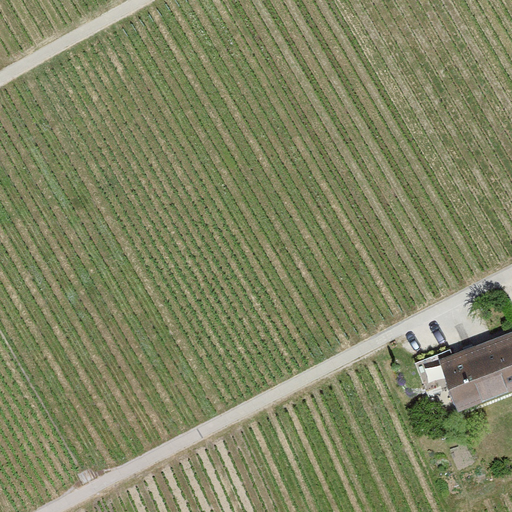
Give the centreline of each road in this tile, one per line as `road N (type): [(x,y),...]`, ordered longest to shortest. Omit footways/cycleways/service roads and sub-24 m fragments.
road 1 (track): [(380,342),(46,511)]
road 2 (track): [(148,0),(0,82)]
road 3 (residential): [(511,275),(380,342)]
